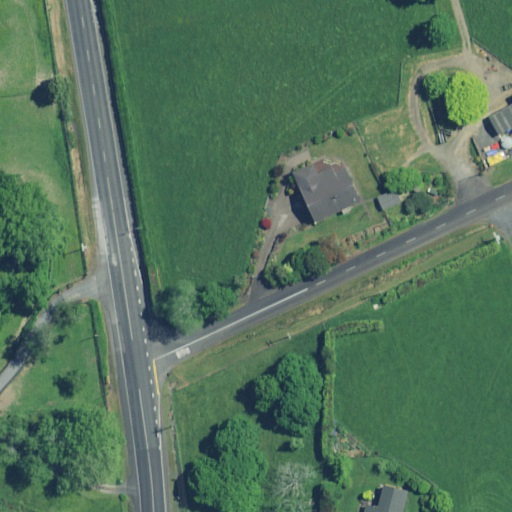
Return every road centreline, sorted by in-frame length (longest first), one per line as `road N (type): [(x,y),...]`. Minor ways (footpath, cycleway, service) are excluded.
road 1 (unclassified): [(135,363),(511,190)]
road 2 (primary): [(135,363),(79,0)]
road 3 (primary): [(153,511),(135,363)]
